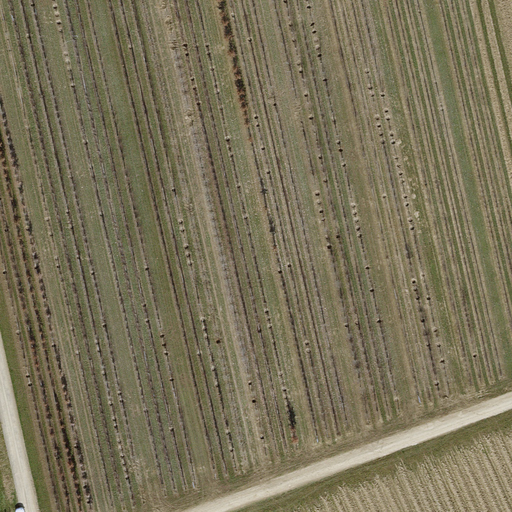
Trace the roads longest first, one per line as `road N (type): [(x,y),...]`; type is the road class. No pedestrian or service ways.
road 1 (track): [(201,511),(511,399)]
road 2 (track): [(29,511),(0,378)]
